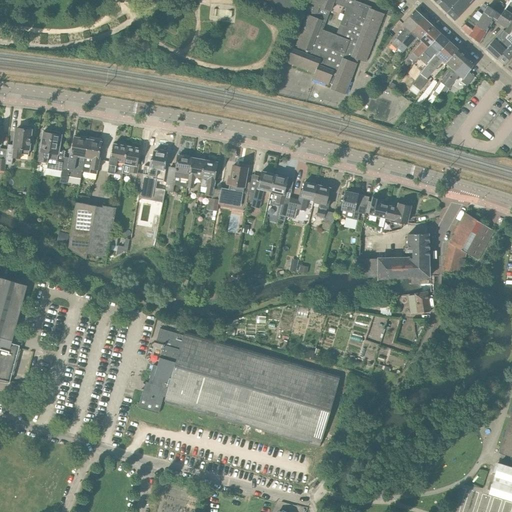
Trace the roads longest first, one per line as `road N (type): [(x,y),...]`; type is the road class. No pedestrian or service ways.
road 1 (tertiary): [(511,202),(232,125),(0,87)]
road 2 (unclassified): [(308,501),(146,461)]
road 3 (residential): [(511,84),(421,0)]
